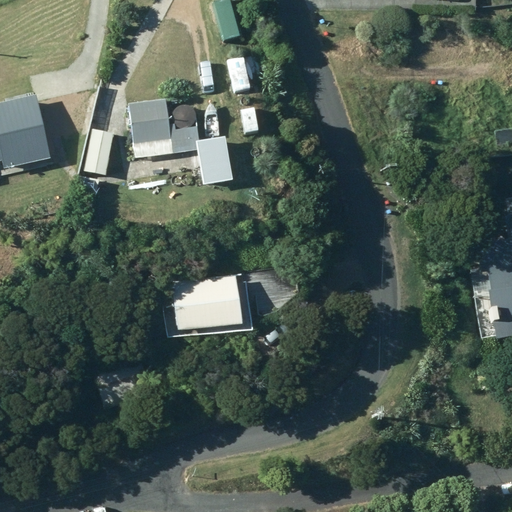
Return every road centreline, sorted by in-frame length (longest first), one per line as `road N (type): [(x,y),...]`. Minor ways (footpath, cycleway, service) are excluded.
road 1 (unclassified): [(135,476),(326,410),(363,383),(380,327),(370,243),(291,0)]
road 2 (residential): [(511,471),(192,505),(135,476)]
